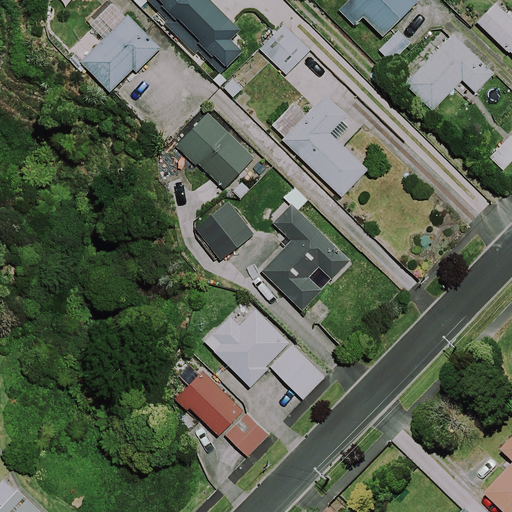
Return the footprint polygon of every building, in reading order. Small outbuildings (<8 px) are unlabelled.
[(236,0),(178,0),(176,3),(213,41),(236,19),(227,10),(236,0)] [(416,3),(413,0),(348,0),(337,11),(353,28),(361,20),(380,38),(416,3)] [(511,23),(493,5),(476,23),(511,57),(511,23)] [(158,50),(127,18),(80,63),(108,93),(132,70),(135,73),(158,50)] [(284,74),(307,51),(277,22),(254,45),(284,74)] [(410,44),(398,32),(377,51),(389,64),(410,44)] [(491,76),(452,38),(421,70),(404,86),(430,112),(460,81),(473,94),(491,76)] [(344,117),(324,97),(305,117),(292,105),(269,128),(340,197),(365,171),(327,134),(344,117)] [(252,158),(206,114),(174,148),(195,168),(198,165),(223,189),(252,158)] [(511,159),(511,139),(509,136),(488,158),(501,171),(511,159)] [(220,197),(208,180),(191,193),(203,209),(220,197)] [(270,229),(273,226),(289,241),(260,272),(301,311),(349,260),(291,206),(299,198),(279,180),(272,188),(264,181),(243,203),(270,229)] [(253,233),(228,203),(195,232),(220,261),(253,233)] [(324,379),(253,310),(238,327),(228,318),(204,343),(249,387),(267,369),(301,402),(324,379)] [(241,411),(201,372),(177,397),(217,436),(241,411)] [(266,435),(245,416),(225,438),(246,457),(266,435)] [(511,511),(511,439),(500,452),(511,463),(511,467),(484,496),(501,511),(511,511)] [(39,511),(3,479),(0,482),(0,506),(0,511),(39,511)]
